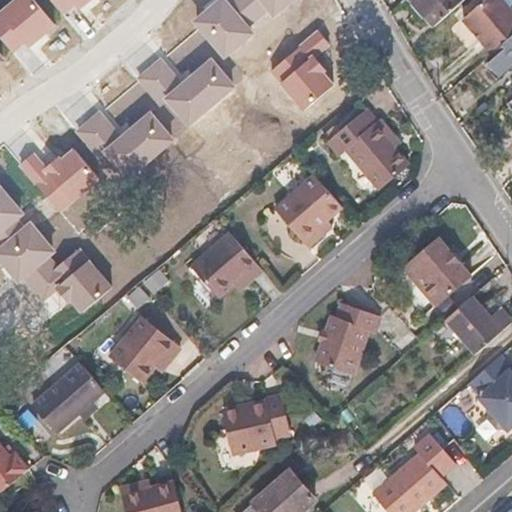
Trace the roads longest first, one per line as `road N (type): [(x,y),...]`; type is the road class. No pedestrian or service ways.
road 1 (residential): [(454,165),(70,495)]
road 2 (residential): [(166,0),(75,82),(32,100),(0,128)]
road 3 (residential): [(357,0),(454,165)]
